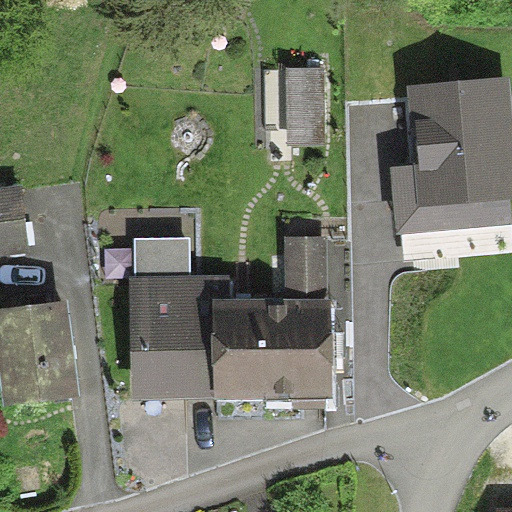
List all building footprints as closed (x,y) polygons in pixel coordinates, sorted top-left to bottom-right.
[(287,134),(316,133),(316,73),(286,73),(287,134)] [(511,195),(511,135),(507,81),(411,89),(421,204),(511,195)] [(0,255),(23,252),(15,192),(0,194),(0,255)] [(285,310),(216,310),(217,394),(217,395),(321,393),(318,243),(286,243),(285,310)] [(136,395),(217,394),(216,310),(216,286),(134,287),(136,395)] [(50,316),(48,307),(0,312),(0,383),(3,406),(71,397),(60,314),(50,316)]
